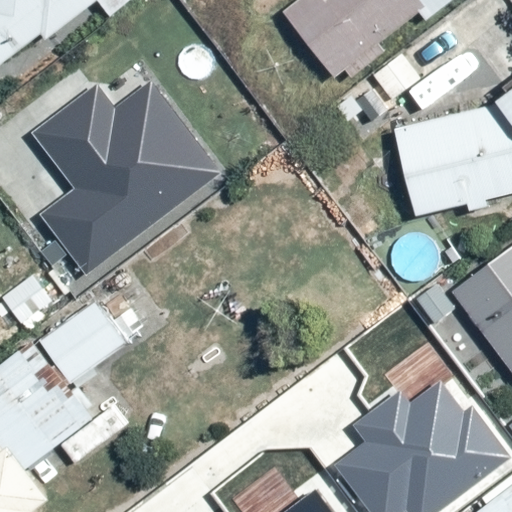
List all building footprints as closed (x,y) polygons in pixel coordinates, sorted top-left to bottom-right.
[(0,0),(0,62),(83,0),(99,0),(110,13),(126,0),(0,0)] [(336,78),(438,0),(295,0),(284,9),(336,78)] [(95,81),(29,130),(69,184),(35,209),(88,281),(221,183),(146,81),(113,105),(95,81)] [(414,215),(498,195),(511,191),(511,82),(480,105),(393,126),(414,215)] [(56,299),(34,270),(0,295),(0,297),(20,325),(56,299)] [(72,381),(131,335),(97,290),(0,363),(0,511),(33,511),(48,499),(24,467),(60,440),(77,462),(130,422),(111,398),(95,411),(72,381)] [(437,352),(409,315),(372,343),(400,380),(437,352)] [(511,511),(511,476),(473,508),(476,511),(511,511)]
